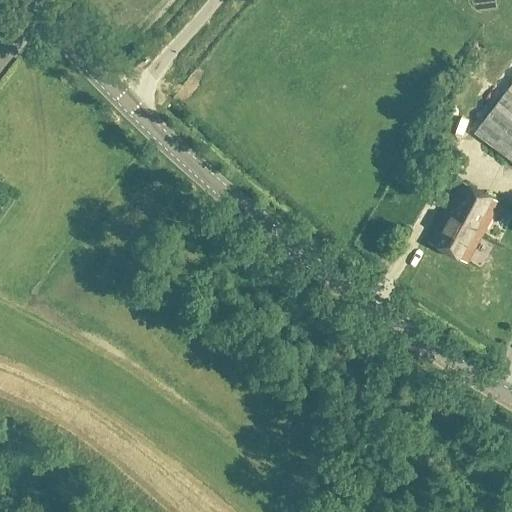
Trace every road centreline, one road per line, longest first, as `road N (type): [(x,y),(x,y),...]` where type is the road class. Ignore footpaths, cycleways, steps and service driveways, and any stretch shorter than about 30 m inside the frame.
road 1 (tertiary): [(511,403),(447,368),(243,213),(131,106)]
road 2 (tertiary): [(131,106),(26,0)]
road 3 (unclassified): [(131,106),(225,0)]
